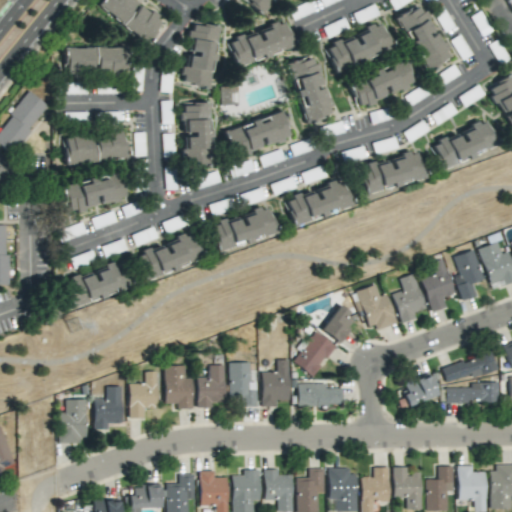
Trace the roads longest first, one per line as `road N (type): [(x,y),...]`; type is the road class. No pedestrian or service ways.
road 1 (residential): [(511,416),(196,428),(35,495)]
road 2 (residential): [(382,345),(511,298)]
